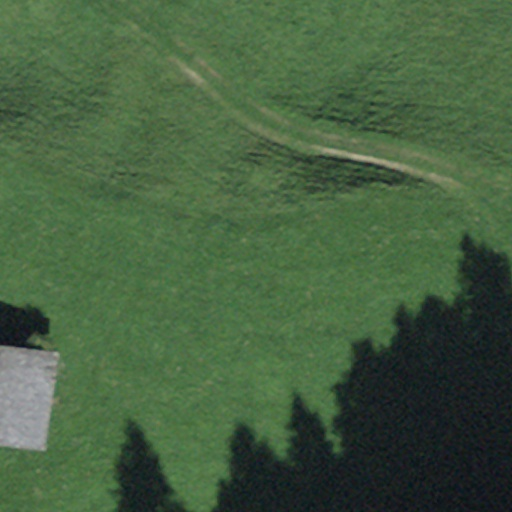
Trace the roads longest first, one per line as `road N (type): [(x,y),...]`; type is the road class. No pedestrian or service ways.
road 1 (track): [(511,205),(430,168),(268,134),(96,0)]
road 2 (track): [(57,478),(228,444),(471,439),(511,420)]
